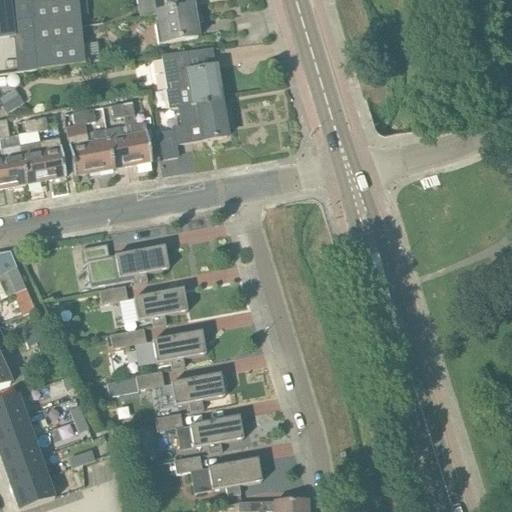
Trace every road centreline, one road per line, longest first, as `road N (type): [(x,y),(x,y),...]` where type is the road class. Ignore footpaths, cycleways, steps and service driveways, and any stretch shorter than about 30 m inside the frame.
road 1 (tertiary): [(455,511),(347,165)]
road 2 (residential): [(328,511),(319,455),(262,282),(250,184)]
road 3 (residential): [(0,233),(250,184)]
road 4 (tertiary): [(347,165),(297,0)]
road 5 (residential): [(347,165),(452,146),(511,120)]
